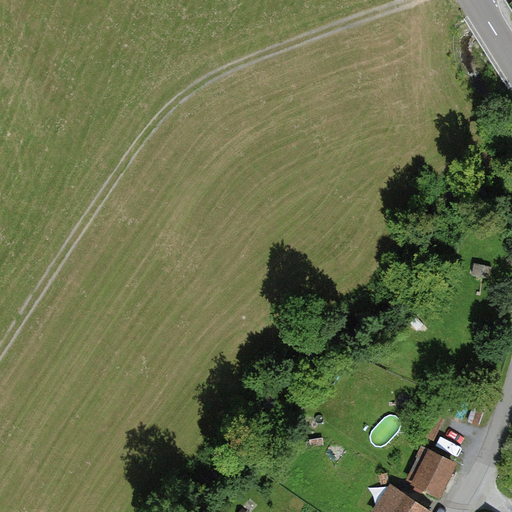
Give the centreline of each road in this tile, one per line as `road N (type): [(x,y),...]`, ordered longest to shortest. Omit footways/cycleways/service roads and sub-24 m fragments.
road 1 (track): [(0,354),(165,114),(237,67),(411,0)]
road 2 (unclassified): [(458,511),(511,392)]
